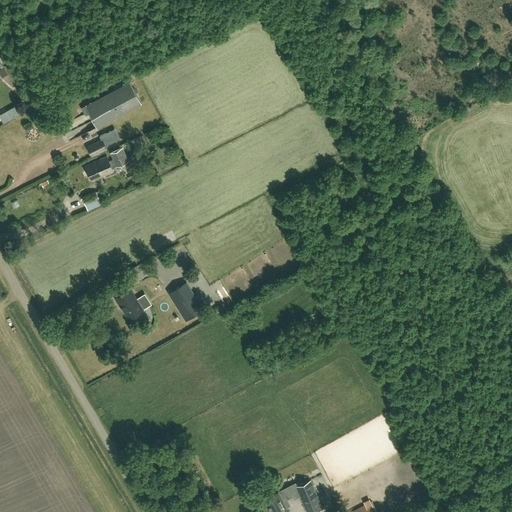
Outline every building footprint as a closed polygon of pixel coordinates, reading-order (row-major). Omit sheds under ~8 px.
[(97,126),(141,104),(129,82),(82,107),(86,115),(90,113),(97,126)] [(92,155),(107,147),(106,144),(119,138),(114,128),(100,135),(101,139),(87,146),(92,155)] [(116,166),(127,161),(121,148),(110,152),(113,159),(109,161),(107,157),(85,166),(91,181),(113,172),(110,166),(115,164),(116,166)] [(53,183),(51,179),(48,180),(47,180),(41,183),(43,188),(50,185),(53,183)] [(85,204),(98,198),(95,191),(82,198),(85,204)] [(133,275),(140,271),(137,265),(135,266),(129,270),(133,275)] [(185,320),(204,309),(186,281),(168,293),(185,320)] [(128,318),(142,310),(129,289),(116,298),(128,318)] [(226,307),(224,303),(213,309),(216,313),(226,307)] [(306,511),(312,511),(322,508),(310,480),(296,486),(306,511)] [(295,483),(264,499),(270,511),(287,511),(289,511),(285,503),(299,496),(296,486),(295,483)] [(350,511),(377,511),(371,501),(351,511),(350,511)]
